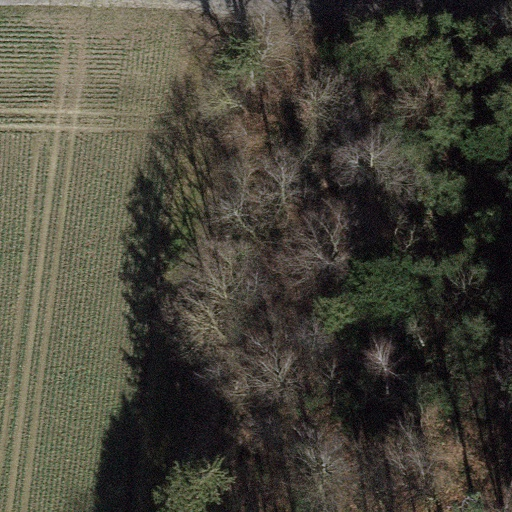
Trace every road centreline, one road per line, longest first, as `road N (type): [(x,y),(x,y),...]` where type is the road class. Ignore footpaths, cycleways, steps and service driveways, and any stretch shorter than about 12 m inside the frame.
road 1 (track): [(172,511),(228,0)]
road 2 (track): [(511,11),(210,0)]
